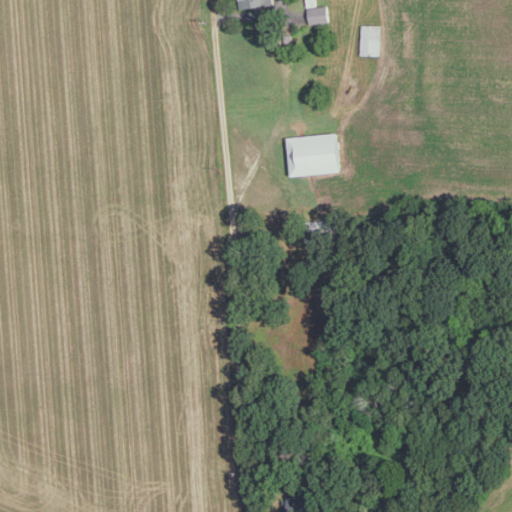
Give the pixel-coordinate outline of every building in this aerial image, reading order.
[(310,22),(332,21),(331,4),(309,5),(310,22)] [(383,53),(383,23),(363,22),(362,53),(383,53)] [(267,23),(268,43),(279,42),(279,23),(267,23)] [(348,171),(346,132),(292,134),(293,173),(348,171)] [(320,511),(321,496),(289,495),(288,511),(320,511)]
